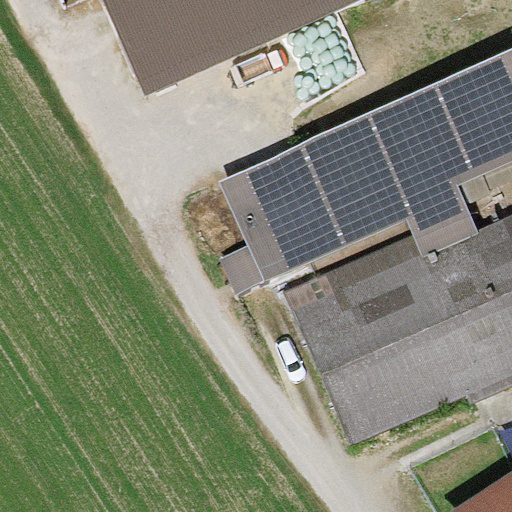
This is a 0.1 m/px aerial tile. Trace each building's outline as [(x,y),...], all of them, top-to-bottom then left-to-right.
[(104,0),(147,108),(424,0),(104,0)] [(424,258),(475,236),(457,191),(511,165),(511,55),(219,185),(247,248),(263,284),(407,220),(415,238),(424,258)] [(324,297),(292,311),(347,447),(511,375),(511,220),(475,236),(424,258),(415,238),(316,278),(324,297)] [(263,284),(247,248),(222,259),(238,295),(263,284)] [(511,511),(511,480),(462,511),(511,511)]
